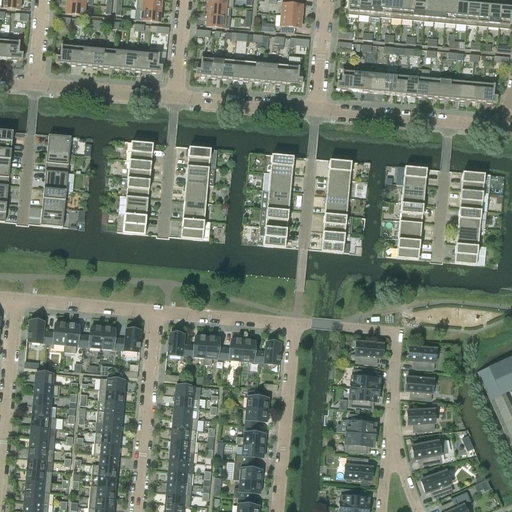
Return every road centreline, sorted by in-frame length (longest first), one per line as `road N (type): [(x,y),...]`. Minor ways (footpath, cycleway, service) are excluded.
road 1 (residential): [(137,511),(155,312)]
road 2 (residential): [(278,511),(294,324)]
road 3 (residential): [(0,477),(16,298)]
road 4 (residential): [(175,98),(35,85)]
road 5 (residential): [(315,110),(175,98)]
road 6 (residential): [(16,298),(155,312)]
road 7 (residential): [(315,110),(302,249)]
road 8 (residential): [(155,312),(294,324)]
road 9 (residential): [(35,85),(22,220)]
road 10 (residential): [(162,233),(175,98)]
road 11 (residential): [(447,123),(435,256)]
road 12 (residential): [(447,123),(315,110)]
